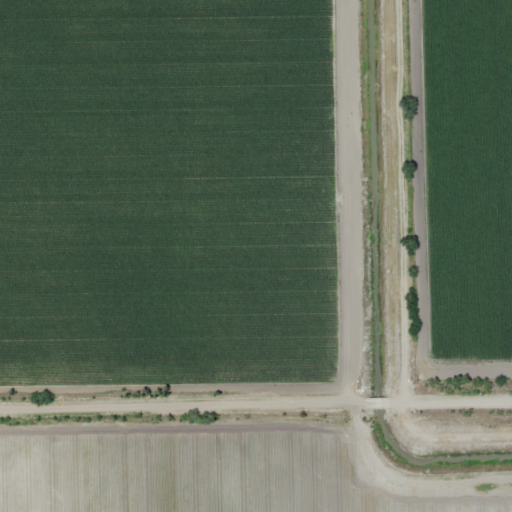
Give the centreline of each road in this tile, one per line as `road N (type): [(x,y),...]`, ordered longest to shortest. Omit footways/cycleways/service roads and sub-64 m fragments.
road 1 (residential): [(364,403),(0,409)]
road 2 (residential): [(511,402),(388,403)]
